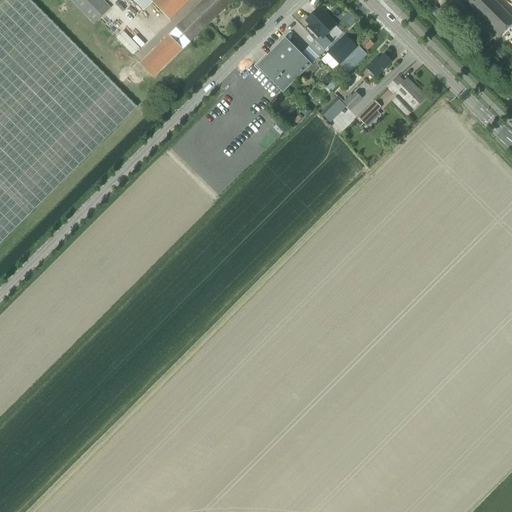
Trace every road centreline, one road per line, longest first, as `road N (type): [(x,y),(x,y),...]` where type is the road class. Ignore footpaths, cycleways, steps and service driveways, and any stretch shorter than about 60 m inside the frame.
road 1 (tertiary): [(0,294),(296,0)]
road 2 (tertiary): [(498,130),(368,0)]
